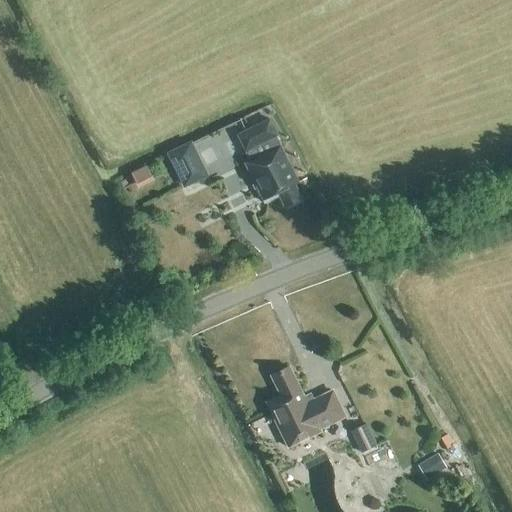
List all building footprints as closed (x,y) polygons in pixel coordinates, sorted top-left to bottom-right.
[(244,164),(258,192),(267,210),(282,203),(285,208),(301,200),(294,185),(298,183),(280,146),(279,147),(274,137),(277,136),(269,120),(237,136),(250,161),(244,164)] [(183,189),(208,177),(191,142),(166,154),(183,189)] [(154,182),(146,166),(130,174),(138,190),(154,182)] [(305,397),(289,366),(269,376),(279,396),(264,403),(287,450),(322,433),(321,431),(347,418),(332,390),(313,400),(310,394),(305,397)] [(361,454),(376,446),(366,425),(350,432),(361,454)] [(446,469),(437,454),(417,466),(426,481),(446,469)]
